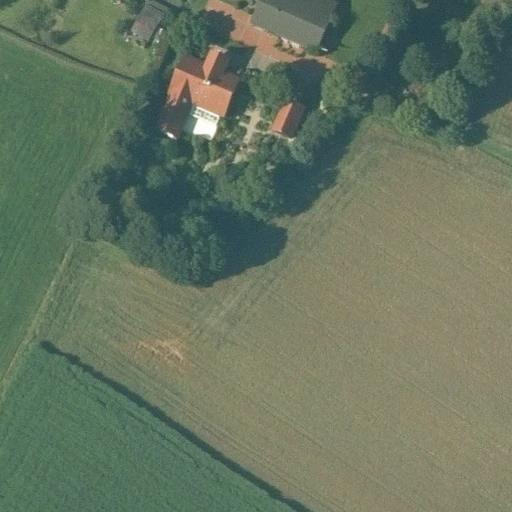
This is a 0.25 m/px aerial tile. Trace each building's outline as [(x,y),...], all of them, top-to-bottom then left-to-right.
[(284,0),(262,0),(252,26),(318,56),(334,21),(284,0)] [(511,0),(481,0),(479,5),(504,16),(511,0)] [(163,19),(146,10),(132,35),(149,44),(163,19)] [(186,64),(156,133),(178,142),(188,118),(216,131),(238,86),(225,81),(229,70),(210,63),(206,72),(186,64)] [(302,113),(285,107),(274,136),(289,142),(302,113)]
